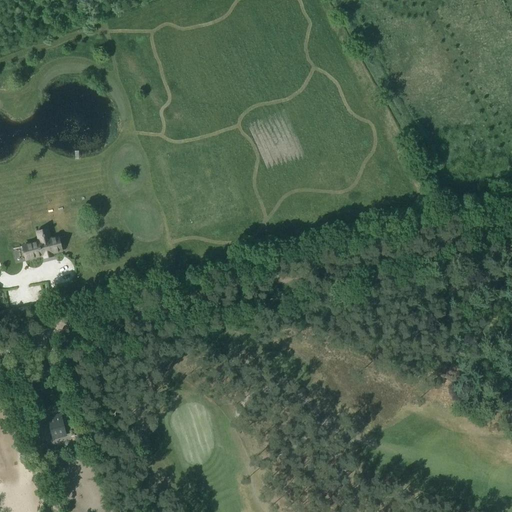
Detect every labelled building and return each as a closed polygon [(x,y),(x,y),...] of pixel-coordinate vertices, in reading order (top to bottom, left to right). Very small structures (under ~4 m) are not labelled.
[(49,240),(48,235),(44,236),(44,235),(42,236),(42,237),(38,238),(39,243),(23,247),(24,247),(27,260),(26,260),(61,252),(61,251),(60,251),(57,239),(58,239),(58,238),(49,240)] [(47,419),(52,438),(65,435),(60,415),(47,419)] [(79,436),(72,438),(75,447),(81,445),(79,436)] [(47,453),(45,444),(39,446),(41,455),(47,453)] [(42,481),(37,483),(42,494),(48,492),(42,481)]
